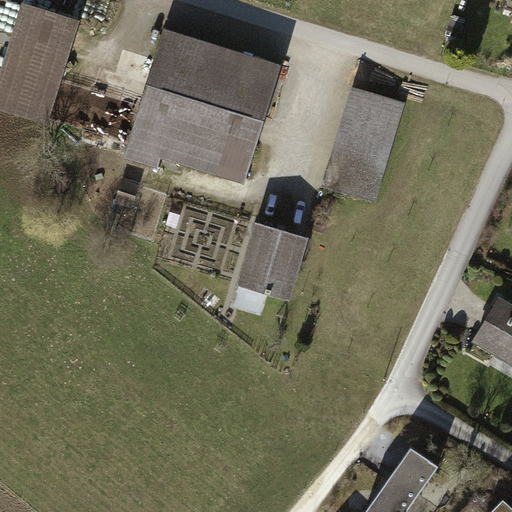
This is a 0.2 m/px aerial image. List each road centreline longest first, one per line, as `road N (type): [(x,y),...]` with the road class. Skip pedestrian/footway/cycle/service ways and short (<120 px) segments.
road 1 (residential): [(511,93),(206,0)]
road 2 (residential): [(398,393),(511,136)]
road 3 (residential): [(306,511),(398,393)]
road 4 (residential): [(398,393),(511,461)]
